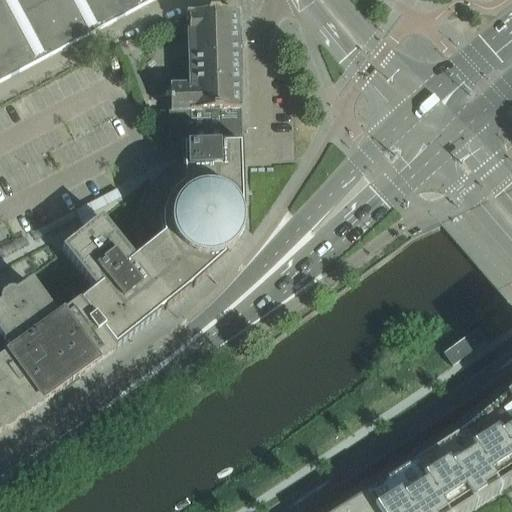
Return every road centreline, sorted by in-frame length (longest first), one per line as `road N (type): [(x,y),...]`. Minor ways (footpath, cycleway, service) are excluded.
road 1 (secondary): [(401,125),(144,380)]
road 2 (secondary): [(144,380),(241,321),(430,161)]
road 3 (secondary): [(0,472),(144,380)]
road 4 (unclassified): [(320,0),(363,79),(401,125)]
road 5 (unclassified): [(426,103),(320,0)]
road 6 (unclassified): [(430,161),(511,253)]
